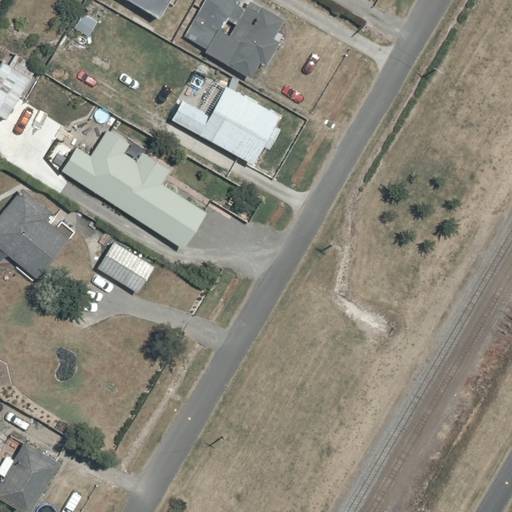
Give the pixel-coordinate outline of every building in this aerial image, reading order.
[(220,30),(207,53),(252,77),(261,60),(267,64),(284,34),(280,32),(286,19),(262,6),(258,12),(247,6),(231,36),(220,30)] [(4,61),(0,68),(0,115),(6,119),(37,67),(17,55),(11,65),(4,61)] [(281,116),(227,85),(211,115),(185,100),(174,119),(253,164),(281,116)] [(78,148),(63,171),(186,250),(210,213),(165,184),(175,170),(145,150),(137,162),(124,153),(130,145),(109,131),(92,157),(78,148)] [(25,189),(0,217),(0,246),(36,277),(69,239),(47,221),(53,213),(25,189)] [(116,242),(99,268),(140,293),(156,267),(116,242)] [(31,511),(61,463),(26,443),(0,486),(0,499),(21,511),(31,511)]
